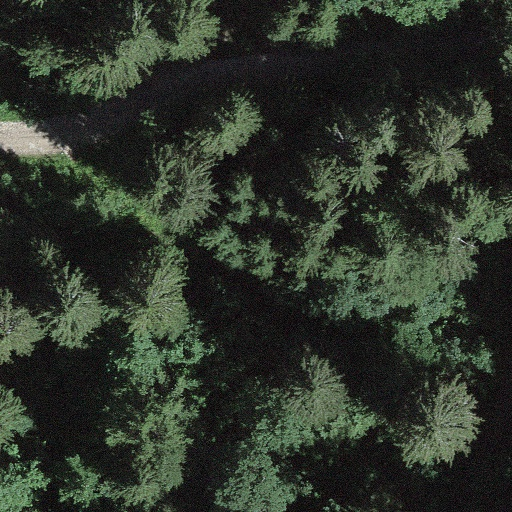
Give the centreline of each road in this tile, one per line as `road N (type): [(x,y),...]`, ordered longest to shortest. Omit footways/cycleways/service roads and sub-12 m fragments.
road 1 (track): [(0,145),(66,143),(176,86),(221,74),(511,39)]
road 2 (track): [(464,511),(511,387)]
